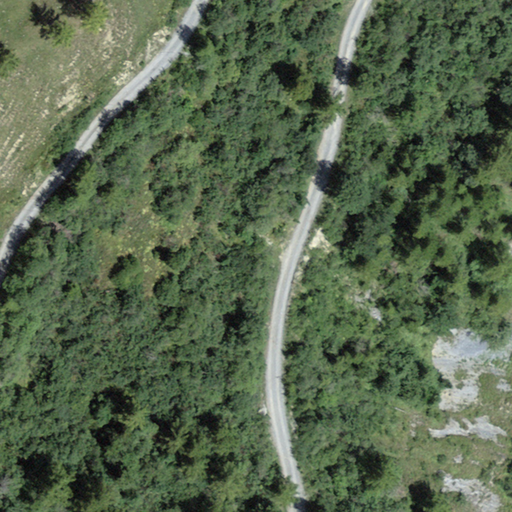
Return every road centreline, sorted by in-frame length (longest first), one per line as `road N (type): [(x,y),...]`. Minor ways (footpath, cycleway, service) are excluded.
road 1 (track): [(305,511),(277,365),(291,284),(325,194),(347,60),(370,0)]
road 2 (track): [(207,0),(184,39),(25,223),(0,277)]
